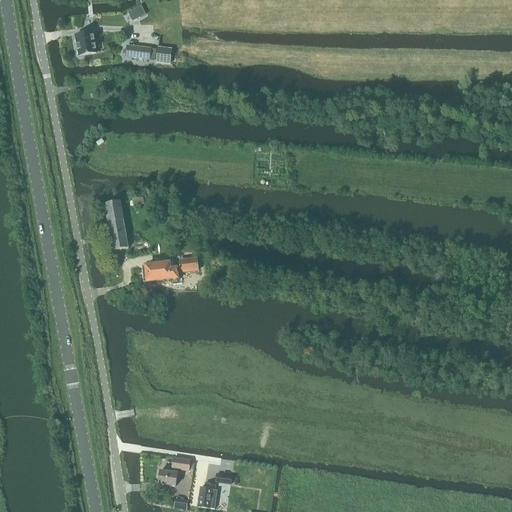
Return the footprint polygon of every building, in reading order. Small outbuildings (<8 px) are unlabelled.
[(97,54),(94,34),(87,35),(76,37),(80,57),(91,55),(97,54)] [(127,46),(125,59),(150,62),(151,49),(127,46)] [(158,48),(156,64),(170,65),(172,50),(158,48)] [(128,241),(127,235),(121,203),(105,206),(113,252),(129,250),(128,241)] [(198,259),(179,260),(180,274),(199,273),(198,259)] [(172,269),(172,264),(145,267),(147,284),(180,280),(179,268),(172,269)] [(173,459),(171,470),(189,473),(191,462),(173,459)] [(176,488),(179,475),(161,472),(159,485),(176,488)] [(217,475),(216,483),(231,486),(232,477),(217,475)] [(201,489),(198,509),(211,511),(215,511),(216,501),(212,501),(214,491),(216,491),(216,487),(206,485),(205,489),(201,489)]
